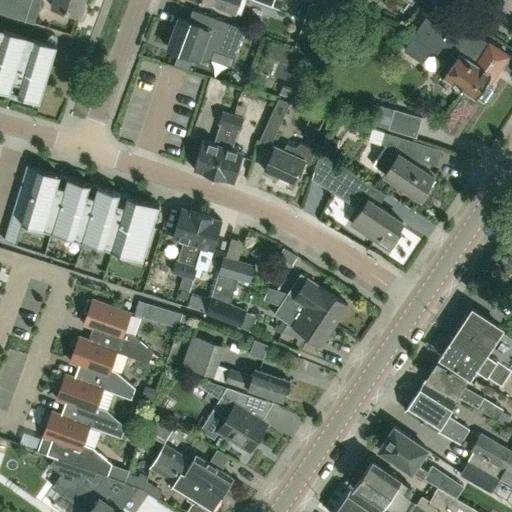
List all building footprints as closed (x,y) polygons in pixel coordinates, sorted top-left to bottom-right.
[(0,0),(0,10),(34,21),(40,0),(52,0),(51,5),(81,15),(85,0),(0,0)] [(202,0),(229,10),(232,0),(202,0)] [(488,43),(433,6),(413,36),(404,50),(422,62),(431,48),(452,62),(444,75),(475,95),(476,94),(484,99),(492,87),(489,85),(508,55),(489,43),(488,43)] [(189,55),(189,54),(202,60),(207,60),(209,58),(214,45),(236,54),(244,29),(210,16),(206,27),(200,24),(179,17),(168,48),(189,55)] [(302,25),(295,45),(311,52),(319,31),(302,25)] [(0,88),(40,101),(57,45),(56,44),(54,51),(0,34),(0,88)] [(191,60),(176,55),(173,64),(189,69),(191,60)] [(226,92),(229,83),(213,78),(210,87),(220,91),(226,92)] [(279,93),(293,98),(296,90),(282,85),(279,93)] [(243,116),(250,98),(242,95),(235,114),(234,114),(214,174),(234,181),(243,152),(232,148),(235,138),(236,138),(238,130),(240,130),(244,117),(243,116)] [(395,108),(380,104),(375,124),(388,128),(416,137),(422,117),(395,108)] [(275,106),(260,139),(270,144),(286,111),(282,110),(275,106)] [(373,109),(363,107),(362,114),(371,116),(373,109)] [(194,168),(214,174),(234,114),(222,110),(218,124),(220,124),(217,132),(214,143),(203,139),(194,168)] [(372,164),(384,173),(404,186),(402,189),(420,202),(429,189),(426,187),(433,176),(418,165),(423,147),(400,140),(401,136),(384,131),(381,142),(385,145),(372,164)] [(324,150),(335,153),(339,139),(328,136),(324,150)] [(316,149),(301,142),(295,146),(287,142),(284,149),(276,145),(264,170),(294,183),(304,160),(310,163),(316,149)] [(143,258),(159,204),(26,164),(3,239),(15,243),(22,221),(143,258)] [(398,237),(394,234),(403,221),(378,205),(386,193),(345,165),(337,178),(367,198),(351,223),(386,246),(390,249),(398,237)] [(183,275),(202,214),(182,207),(173,237),(184,240),(180,250),(178,258),(176,258),(172,271),(183,275)] [(212,249),(222,220),(202,214),(183,275),(194,278),(198,265),(196,264),(199,256),(202,246),(212,249)] [(250,279),(255,264),(225,254),(220,269),(219,271),(238,277),(239,275),(250,279)] [(230,301),(238,277),(219,271),(210,300),(206,311),(234,320),(239,304),(230,301)] [(334,323),(347,303),(319,284),(301,272),(287,292),(334,323)] [(194,278),(183,275),(179,288),(190,291),(194,278)] [(320,343),(334,323),(287,292),(273,312),(287,322),(282,330),(297,336),(301,330),(320,343)] [(130,311),(93,298),(92,299),(88,298),(84,310),(87,312),(83,323),(93,326),(88,338),(88,339),(116,349),(116,350),(148,361),(152,350),(133,333),(123,330),(130,311)] [(152,303),(139,299),(135,313),(147,317),(152,303)] [(511,335),(472,309),(452,338),(455,340),(454,341),(481,358),(484,354),(501,364),(503,366),(511,370),(511,369),(503,362),(506,357),(511,360),(511,335)] [(226,381),(282,400),(289,379),(255,368),(253,376),(229,368),(218,364),(225,345),(205,338),(193,334),(182,365),(194,369),(213,375),(213,377),(226,381)] [(131,397),(135,386),(116,369),(110,367),(116,350),(116,349),(88,339),(88,338),(79,335),(70,360),(79,364),(75,376),(74,376),(103,386),(103,387),(131,397)] [(266,344),(254,338),(249,353),(262,358),(266,344)] [(481,358),(454,341),(455,340),(452,338),(440,356),(470,376),(476,367),(501,384),(511,370),(503,366),(501,364),(484,354),(481,358)] [(484,396),(461,384),(464,379),(436,361),(426,378),(454,396),(455,394),(476,407),(477,407),(496,419),(503,408),(484,396)] [(121,436),(125,424),(106,408),(96,404),(103,387),(103,386),(74,376),(75,376),(65,372),(56,397),(65,401),(61,413),(89,423),(89,424),(121,436)] [(226,385),(225,386),(208,380),(204,388),(218,396),(219,397),(212,408),(225,416),(218,428),(233,437),(231,440),(232,444),(243,451),(247,451),(249,447),(250,448),(266,423),(242,408),(251,394),(226,385)] [(465,444),(467,439),(463,437),(468,428),(446,414),(453,402),(423,383),(404,409),(434,428),(465,444)] [(156,389),(146,385),(142,397),(152,401),(156,389)] [(511,412),(503,408),(496,419),(504,423),(511,412)] [(107,474),(111,462),(92,445),(83,441),(89,424),(89,423),(61,413),(52,410),(43,435),(52,438),(46,453),(104,473),(107,474)] [(423,478),(428,470),(416,463),(427,447),(394,425),(378,448),(423,478)] [(128,439),(138,442),(141,432),(132,429),(128,439)] [(505,467),(499,477),(511,484),(511,450),(480,432),(471,448),(474,450),(505,467)] [(191,459),(164,441),(149,464),(157,469),(158,467),(162,469),(168,460),(218,494),(231,475),(221,468),(212,462),(210,460),(196,451),(191,459)] [(217,449),(210,460),(212,462),(221,468),(229,457),(217,449)] [(119,511),(91,492),(104,473),(46,453),(36,450),(33,459),(50,465),(61,473),(52,485),(61,492),(81,506),(76,511),(119,511)] [(416,502),(406,495),(412,485),(401,478),(371,458),(353,485),(383,505),(382,505),(389,510),(392,511),(483,511),(437,486),(429,500),(422,495),(416,502)] [(491,491),(499,477),(469,459),(468,459),(460,473),(491,491)] [(218,494),(168,460),(162,469),(158,467),(157,469),(173,480),(171,483),(208,509),(218,494)] [(141,486),(143,487),(146,480),(147,475),(140,472),(138,477),(127,473),(124,480),(126,481),(137,484),(141,486)] [(146,480),(143,487),(150,492),(158,497),(163,490),(146,480)] [(385,511),(351,489),(335,511),(385,511)]
